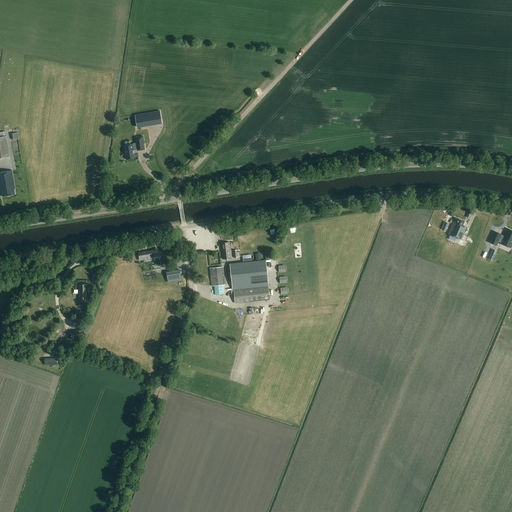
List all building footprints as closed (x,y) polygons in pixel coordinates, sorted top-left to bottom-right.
[(161,112),(136,116),(138,128),(163,124),(161,112)] [(0,158),(10,156),(6,136),(0,136),(0,158)] [(136,145),(144,143),(143,136),(135,137),(136,145)] [(126,149),(124,150),(125,155),(126,155),(126,160),(135,158),(134,154),(133,151),(138,150),(137,146),(133,146),(133,144),(126,145),(126,149)] [(15,194),(14,189),(16,189),(13,170),(0,172),(0,193),(1,193),(2,196),(15,194)] [(460,240),(466,228),(462,226),(465,221),(456,217),(448,234),(460,240)] [(494,231),(489,242),(496,245),(497,244),(498,242),(498,241),(501,243),(501,244),(505,245),(511,248),(511,244),(511,230),(508,229),(504,236),(501,235),(501,234),(497,233),(495,232),(494,231)] [(222,249),(223,260),(231,259),(229,243),(222,243),(223,249),(222,249)] [(447,244),(437,271),(450,275),(459,249),(447,244)] [(158,252),(157,250),(138,253),(140,261),(144,260),(144,258),(154,256),(155,260),(164,258),(163,252),(158,252)] [(233,290),(269,286),(266,260),(230,264),(233,290)] [(210,273),(212,286),(225,285),(223,267),(210,269),(210,273)] [(180,269),(166,271),(168,281),(181,279),(180,269)] [(453,295),(471,301),(479,281),(461,274),(453,295)] [(87,302),(87,284),(80,284),(80,286),(78,286),(79,289),(80,289),(80,293),(79,293),(79,302),(87,302)] [(235,304),(270,300),(269,287),(234,290),(235,304)] [(215,298),(223,297),(222,289),(214,290),(215,298)] [(72,339),(83,337),(82,329),(71,331),(72,339)]
